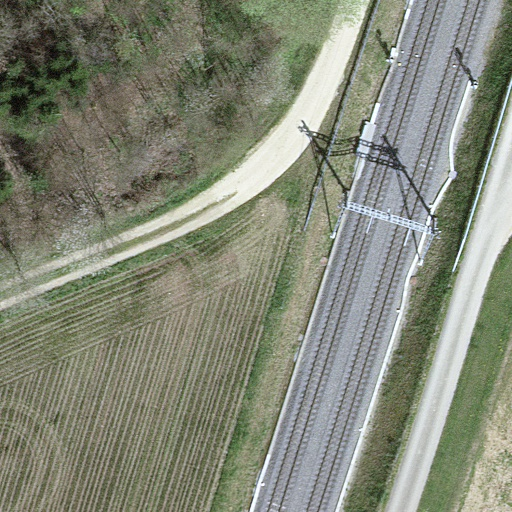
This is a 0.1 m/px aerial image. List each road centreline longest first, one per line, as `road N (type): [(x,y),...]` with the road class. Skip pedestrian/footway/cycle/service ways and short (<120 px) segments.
road 1 (track): [(0,320),(323,130),(363,0)]
road 2 (track): [(493,158),(380,511)]
